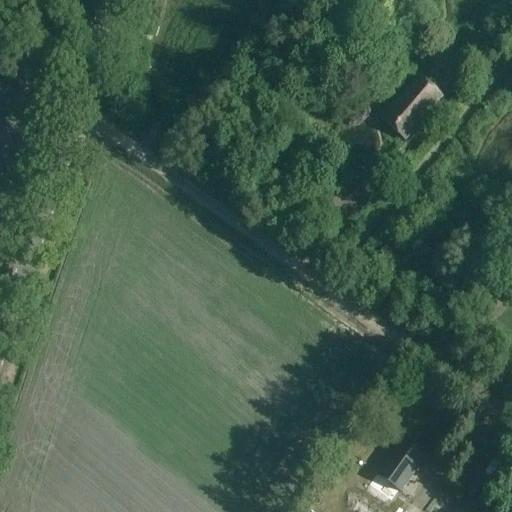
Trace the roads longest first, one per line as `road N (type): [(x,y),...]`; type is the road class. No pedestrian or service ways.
road 1 (unclassified): [(320,282),(77,111)]
road 2 (tertiary): [(0,344),(77,111)]
road 3 (track): [(511,412),(320,282)]
